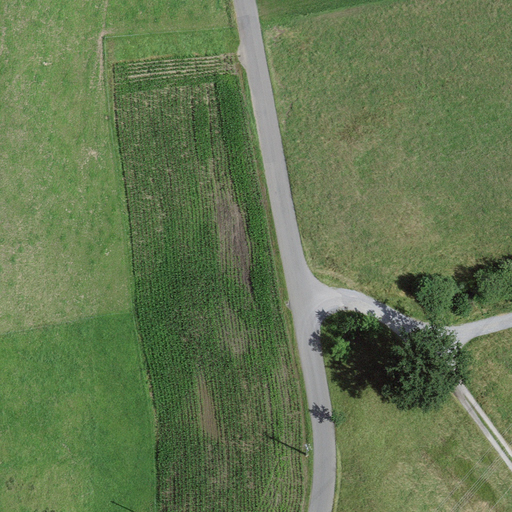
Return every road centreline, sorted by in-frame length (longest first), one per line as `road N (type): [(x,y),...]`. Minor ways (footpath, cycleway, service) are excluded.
road 1 (unclassified): [(318,511),(325,425),(319,354),(255,0)]
road 2 (track): [(413,344),(511,474)]
road 3 (track): [(306,292),(365,287),(395,309),(413,344)]
